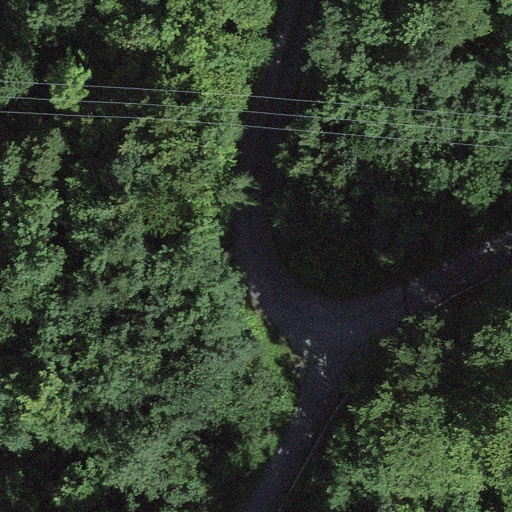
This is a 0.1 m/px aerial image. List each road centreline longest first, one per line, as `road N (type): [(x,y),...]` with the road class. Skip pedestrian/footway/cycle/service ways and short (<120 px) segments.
road 1 (track): [(304,0),(252,181),(250,246),(278,294),(345,352)]
road 2 (track): [(345,352),(466,271),(511,250)]
road 3 (track): [(258,511),(345,352)]
